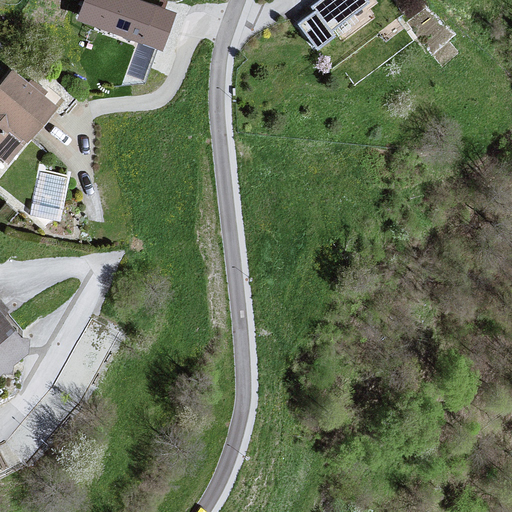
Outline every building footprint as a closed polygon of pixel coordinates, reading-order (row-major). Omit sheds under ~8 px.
[(152,0),(84,0),(78,22),(166,48),(177,7),(152,0)] [(327,0),(294,26),(316,52),(367,11),(360,0),(327,0)] [(6,75),(0,83),(0,147),(8,137),(22,147),(53,107),(6,75)] [(36,210),(66,211),(68,172),(37,170),(36,210)] [(0,317),(0,378),(30,353),(0,317)]
